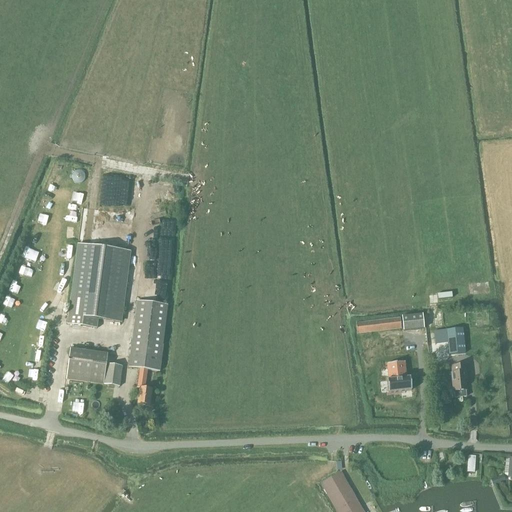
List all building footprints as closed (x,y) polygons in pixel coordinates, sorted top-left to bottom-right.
[(78,245),(68,325),(97,329),(98,318),(120,321),(129,252),(78,245)] [(141,370),(148,371),(160,372),(168,306),(137,302),(129,368),(141,370)] [(404,332),(425,329),(423,315),(402,317),(404,332)] [(358,335),(402,329),(400,319),(357,324),(358,335)] [(463,329),(434,332),(436,345),(448,344),(449,355),(465,354),(463,329)] [(66,380),(105,385),(107,365),(108,355),(71,350),(66,380)] [(405,363),(386,365),(388,382),(386,382),(388,394),(409,391),(408,380),(406,380),(405,363)] [(122,367),(107,365),(105,385),(105,386),(120,388),(122,367)] [(453,375),(452,375),(454,393),(455,393),(455,399),(467,397),(465,374),(466,374),(466,366),(452,367),(453,375)] [(145,389),(148,371),(141,370),(138,389),(140,389),(138,405),(150,407),(152,390),(145,389)] [(337,511),(363,511),(342,474),(322,485),(337,511)] [(505,475),(492,479),(494,487),(507,482),(505,475)]
